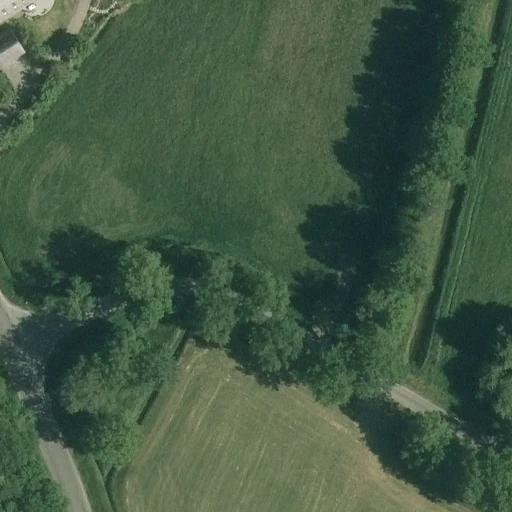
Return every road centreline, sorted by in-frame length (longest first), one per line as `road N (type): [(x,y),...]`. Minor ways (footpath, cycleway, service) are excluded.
road 1 (unclassified): [(511,458),(235,299),(195,288),(149,288),(12,343)]
road 2 (tertiary): [(77,511),(12,343)]
